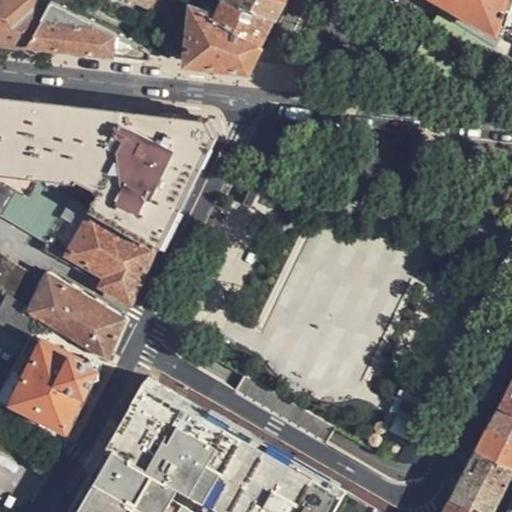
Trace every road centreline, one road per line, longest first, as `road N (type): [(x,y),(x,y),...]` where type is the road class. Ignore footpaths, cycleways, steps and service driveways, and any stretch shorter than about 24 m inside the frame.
road 1 (residential): [(141,340),(275,428),(405,496),(433,487),(511,342)]
road 2 (residential): [(255,101),(142,318),(141,340)]
road 3 (tertiary): [(511,128),(255,101)]
road 4 (tertiary): [(0,73),(255,101)]
road 5 (residential): [(141,340),(115,361),(41,511)]
road 6 (unknown): [(142,318),(0,227)]
